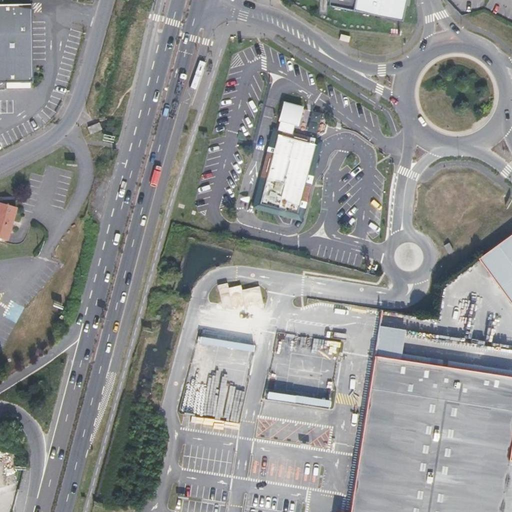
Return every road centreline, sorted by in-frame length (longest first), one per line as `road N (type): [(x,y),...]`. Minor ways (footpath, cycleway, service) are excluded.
road 1 (primary): [(64,511),(200,0)]
road 2 (primary): [(172,0),(97,301)]
road 3 (primary): [(97,301),(42,511)]
road 4 (unclassified): [(106,0),(70,119),(59,135),(0,166)]
road 5 (tertiary): [(336,60),(295,32),(217,0)]
road 6 (primary): [(97,301),(62,347),(0,388)]
road 7 (primary): [(0,408),(28,422),(35,439),(42,511)]
